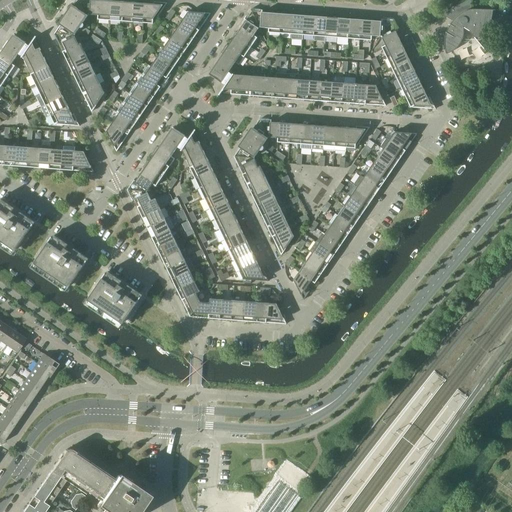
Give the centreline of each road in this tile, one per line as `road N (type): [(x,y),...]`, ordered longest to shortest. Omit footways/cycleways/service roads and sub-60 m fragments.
road 1 (tertiary): [(349,385),(511,189)]
road 2 (residential): [(301,327),(442,121)]
road 3 (residential): [(301,327),(213,142),(212,115)]
road 4 (residential): [(442,121),(235,108),(212,115)]
road 5 (tertiary): [(168,423),(293,426),(326,411),(349,385)]
road 6 (tertiary): [(349,385),(300,412),(170,407)]
road 7 (residential): [(80,233),(178,91)]
road 8 (residential): [(114,403),(110,380),(0,303)]
road 9 (tertiary): [(114,403),(54,415),(14,462)]
